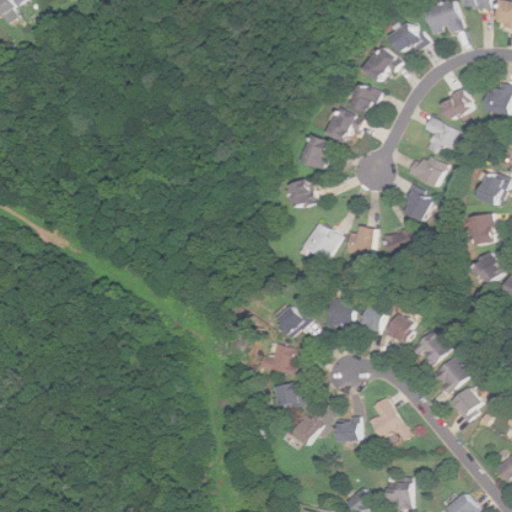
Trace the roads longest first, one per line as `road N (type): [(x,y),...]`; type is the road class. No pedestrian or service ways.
road 1 (residential): [(511,511),(406,388),(387,373),(351,374)]
road 2 (residential): [(511,55),(460,60),(437,75),(376,171)]
